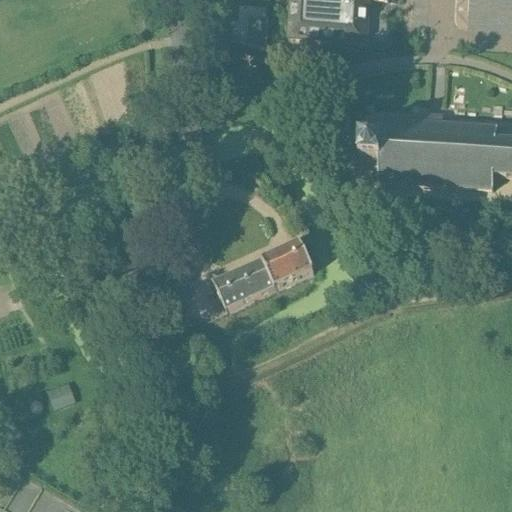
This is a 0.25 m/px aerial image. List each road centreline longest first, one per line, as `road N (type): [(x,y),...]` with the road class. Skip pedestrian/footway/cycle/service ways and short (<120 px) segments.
road 1 (track): [(113,511),(146,419),(165,399),(264,364),(386,306),(511,288)]
road 2 (residential): [(173,0),(178,40),(316,72),(439,59),(511,80)]
